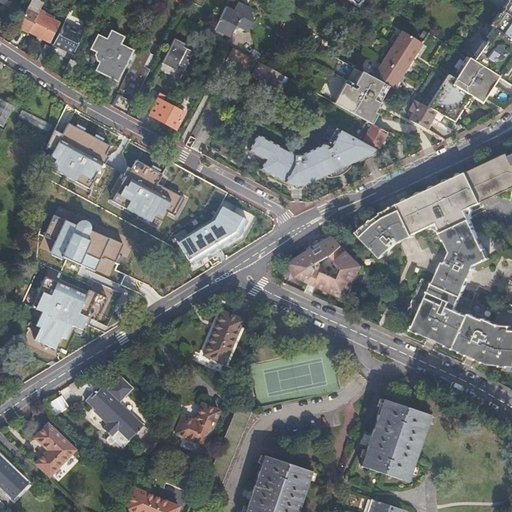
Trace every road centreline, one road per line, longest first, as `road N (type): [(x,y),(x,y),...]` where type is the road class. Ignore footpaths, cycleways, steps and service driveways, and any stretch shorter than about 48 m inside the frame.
road 1 (residential): [(0,49),(283,211),(300,230)]
road 2 (residential): [(511,405),(234,272)]
road 3 (residential): [(0,415),(234,272)]
road 4 (residential): [(300,230),(511,125)]
road 5 (unknown): [(22,399),(0,268)]
